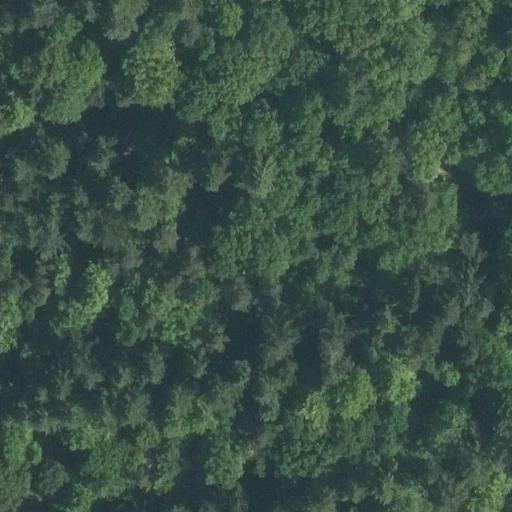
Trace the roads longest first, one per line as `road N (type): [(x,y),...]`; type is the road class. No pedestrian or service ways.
road 1 (track): [(0,321),(511,214)]
road 2 (track): [(511,157),(440,0)]
